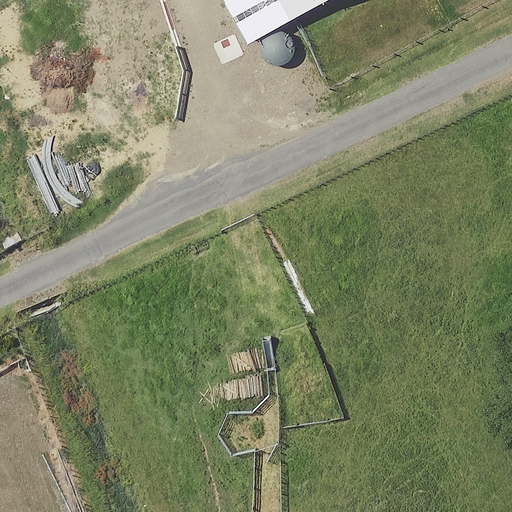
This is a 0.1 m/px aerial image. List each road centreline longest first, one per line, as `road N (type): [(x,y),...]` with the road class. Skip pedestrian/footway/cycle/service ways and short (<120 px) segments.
road 1 (unknown): [(511,53),(162,214)]
road 2 (unknown): [(125,0),(135,98),(162,214)]
road 3 (unknown): [(162,214),(0,288)]
